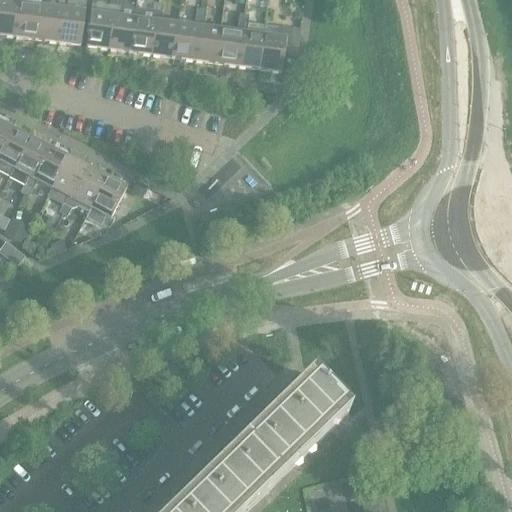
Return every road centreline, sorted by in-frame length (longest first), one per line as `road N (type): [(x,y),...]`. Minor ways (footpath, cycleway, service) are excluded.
road 1 (tertiary): [(242,296),(154,319),(0,392)]
road 2 (residential): [(231,150),(0,78)]
road 3 (residential): [(116,511),(260,372)]
road 4 (secondary): [(495,182),(469,0)]
road 5 (secondary): [(408,264),(425,287),(485,322),(511,373)]
road 6 (tertiary): [(402,231),(314,261),(292,281)]
